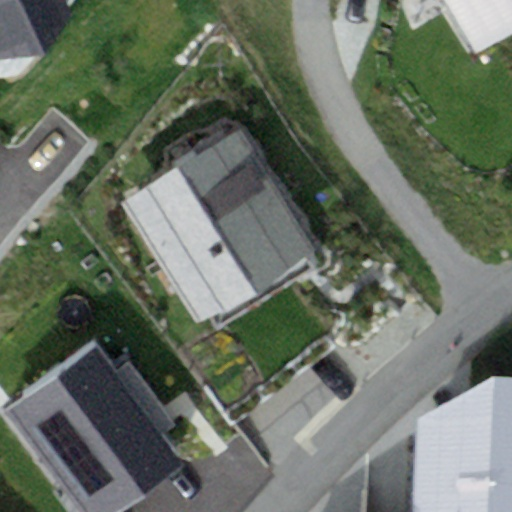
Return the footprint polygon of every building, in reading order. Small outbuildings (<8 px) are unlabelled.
[(57,0),(0,0),(0,36),(36,31),(57,0)] [(511,0),(446,0),(477,49),(511,27),(511,0)] [(243,130),(125,200),(196,319),(314,249),(243,130)] [(107,511),(177,462),(95,348),(10,409),(84,511),(107,511)] [(511,511),(511,424),(494,424),(417,453),(414,511),(511,511)]
